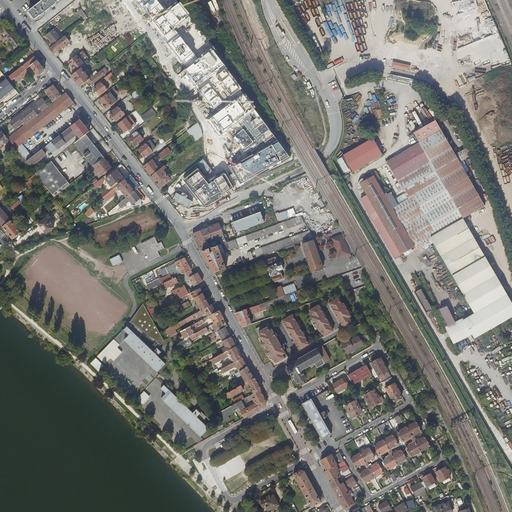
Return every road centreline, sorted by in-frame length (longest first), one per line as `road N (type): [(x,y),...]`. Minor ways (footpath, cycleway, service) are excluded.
road 1 (unclassified): [(511,461),(354,192),(358,177),(402,138),(396,90),(371,84),(328,99)]
road 2 (residential): [(308,460),(232,500),(222,492),(206,462),(209,443),(277,403)]
road 3 (unclassified): [(179,227),(318,161),(334,135),(328,99)]
road 4 (secondary): [(277,403),(179,227)]
road 5 (secondary): [(179,227),(57,70)]
road 6 (unknown): [(216,168),(179,189),(177,199),(195,206),(230,190),(225,180)]
